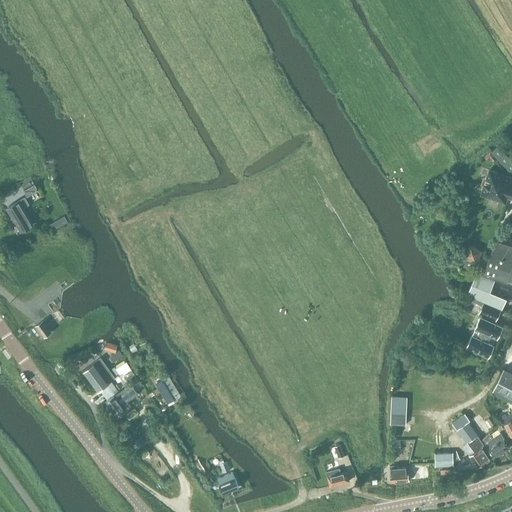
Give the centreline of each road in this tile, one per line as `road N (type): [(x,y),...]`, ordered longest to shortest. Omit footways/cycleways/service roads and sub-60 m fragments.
road 1 (tertiary): [(106,466),(0,326)]
road 2 (tertiary): [(511,473),(364,511)]
road 3 (tertiary): [(434,490),(452,486)]
